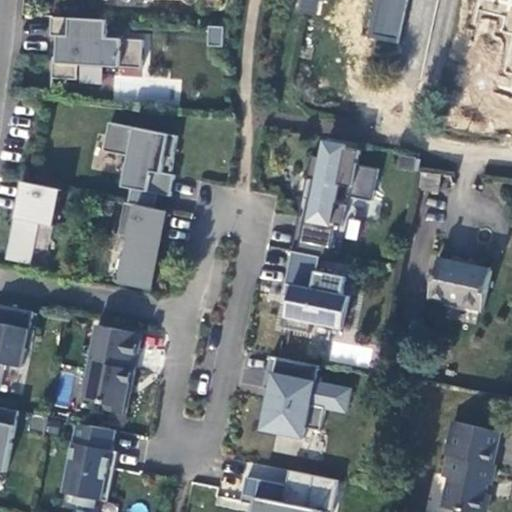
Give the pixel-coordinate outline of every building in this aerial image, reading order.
[(301,0),(299,10),(320,15),(323,0),(301,0)] [(377,0),(372,33),(399,41),(406,11),(407,0),(377,0)] [(511,90),(511,0),(479,0),(477,10),(504,16),(501,32),(511,34),(511,41),(504,72),(511,73),(511,87),(511,90)] [(110,22),(53,18),(52,38),(63,39),(61,59),(55,59),(54,80),(79,81),(80,66),(143,71),(145,41),(109,39),(110,22)] [(221,45),(222,26),(209,25),(208,44),(221,45)] [(177,158),(182,141),(114,127),(111,139),(104,137),(96,173),(126,179),(124,186),(136,188),(132,205),(145,208),(155,210),(157,195),(174,199),(179,178),(175,177),(179,159),(177,158)] [(299,252),(295,252),(296,250),(294,249),(294,253),(322,258),(330,260),(337,227),(342,228),(341,234),(342,234),(348,207),(337,205),(340,187),(350,189),(348,197),(375,203),(381,171),(360,167),(363,149),(362,149),(361,152),(348,150),(348,148),(328,144),(325,159),(314,157),(315,155),(314,155),(308,180),(320,182),(316,201),(310,199),(299,252)] [(9,261),(27,265),(41,224),(57,228),(64,191),(25,183),(9,261)] [(133,239),(123,283),(154,289),(169,213),(155,210),(145,208),(132,205),(127,204),(120,236),(133,239)] [(319,273),(322,258),(294,253),(285,297),(293,299),(286,330),(312,335),(314,323),(345,329),(352,298),(345,297),(349,279),(319,273)] [(493,269),(439,258),(431,298),(485,310),(493,269)] [(0,392),(2,393),(8,366),(24,369),(28,350),(33,351),(37,332),(32,331),(35,314),(0,306),(0,392)] [(99,327),(84,401),(108,406),(107,411),(128,416),(133,394),(130,394),(132,387),(134,387),(145,336),(99,327)] [(321,368),(272,358),(266,390),(279,393),(277,402),(271,401),(264,431),(306,440),(309,429),(322,432),(327,410),(349,414),(353,391),(317,383),(321,368)] [(0,471),(8,474),(21,412),(0,408),(0,471)] [(499,434),(452,422),(443,455),(446,456),(441,477),(447,478),(439,507),(458,511),(482,511),(486,500),(483,495),(485,486),(488,486),(493,467),(490,466),(499,434)] [(77,497),(75,506),(96,510),(98,501),(110,504),(117,470),(111,469),(114,452),(118,432),(79,424),(71,465),(74,466),(73,472),(70,471),(65,494),(77,497)] [(114,452),(111,469),(117,470),(120,453),(114,452)] [(335,511),(342,482),(291,472),(289,487),(248,479),(243,504),(256,507),(254,511),(335,511)]
